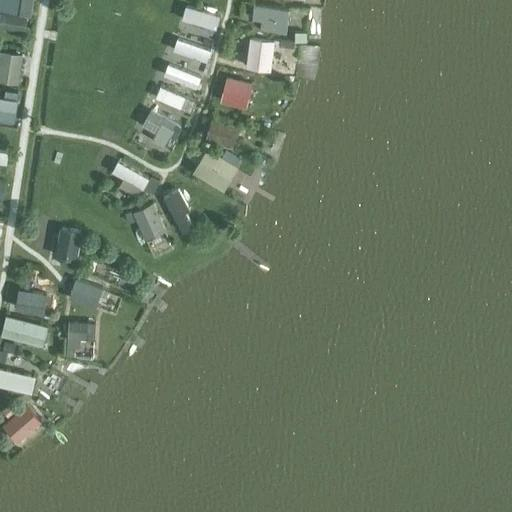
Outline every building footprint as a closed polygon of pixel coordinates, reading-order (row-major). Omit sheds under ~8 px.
[(30,12),(31,0),(5,0),(4,9),(30,12)] [(223,27),(227,14),(190,3),(186,15),(223,27)] [(255,3),(254,18),(263,18),(262,27),(288,29),(290,5),(255,3)] [(28,30),(30,14),(4,10),(2,26),(28,30)] [(212,59),(216,48),(180,36),(176,47),(212,59)] [(271,71),(277,41),(253,37),(248,66),(271,71)] [(2,48),(0,63),(0,77),(20,80),(25,51),(2,48)] [(172,61),(167,72),(202,87),(207,76),(172,61)] [(249,108),(256,82),(229,75),(222,101),(249,108)] [(183,106),(188,94),(163,84),(159,95),(183,106)] [(0,94),(0,116),(16,119),(20,90),(7,88),(6,95),(0,94)] [(169,140),(179,123),(155,108),(145,126),(169,140)] [(240,142),(245,125),(224,119),(218,141),(231,145),(233,140),(240,142)] [(227,188),(240,164),(211,148),(198,171),(227,188)] [(151,176),(123,160),(117,170),(145,187),(151,176)] [(0,195),(7,197),(10,179),(0,177),(0,195)] [(188,212),(193,209),(181,188),(166,197),(185,232),(196,226),(188,212)] [(168,229),(156,202),(135,211),(147,239),(168,229)] [(0,230),(6,231),(8,220),(0,218),(0,230)] [(79,260),(83,239),(57,234),(53,255),(79,260)] [(126,281),(130,270),(102,259),(97,270),(126,281)] [(102,293),(98,292),(100,287),(93,282),(79,277),(71,298),(97,307),(102,293)] [(46,312),(49,292),(21,288),(18,308),(46,312)] [(45,345),(50,326),(8,315),(3,334),(45,345)] [(94,336),(95,322),(73,321),(72,340),(92,341),(92,336),(94,336)] [(0,380),(30,388),(33,376),(2,368),(0,376),(0,380)] [(35,430),(36,421),(42,417),(32,405),(28,409),(26,406),(8,420),(24,439),(35,430)]
